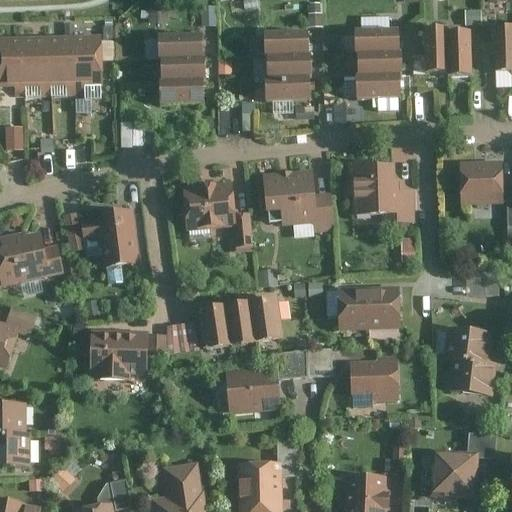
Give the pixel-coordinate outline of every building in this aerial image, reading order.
[(511,67),(511,24),(491,25),(492,68),(511,67)] [(356,54),(398,52),(397,29),(355,31),(356,54)] [(447,74),(446,34),(446,29),(423,30),(424,75),(447,74)] [(156,56),(202,56),(202,31),(156,32),(156,56)] [(104,34),(77,35),(79,83),(105,83),(104,34)] [(261,56),(310,56),(310,34),(261,34),(261,56)] [(471,79),(471,34),(446,34),(447,74),(447,79),(471,79)] [(52,35),(24,36),(25,85),(53,84),(52,35)] [(52,35),(53,84),(79,83),(77,35),(52,35)] [(0,85),(25,85),(24,36),(0,36),(0,85)] [(357,77),(399,75),(398,52),(356,54),(357,77)] [(156,56),(157,80),(202,79),(202,56),(156,56)] [(261,56),(262,78),(310,78),(310,56),(261,56)] [(357,101),(400,99),(399,75),(357,77),(357,101)] [(262,98),(310,98),(310,78),(262,78),(262,98)] [(157,104),(203,103),(202,79),(157,80),(157,104)] [(123,124),(124,147),(146,145),(145,123),(123,124)] [(498,163),(459,164),(461,204),(500,203),(498,163)] [(356,196),(356,216),(384,216),(394,216),(394,192),(394,169),(349,170),(349,196),(356,196)] [(313,195),(312,177),(261,180),(265,227),(315,223),(313,195)] [(184,190),(187,229),(233,226),(232,215),(230,187),(184,190)] [(411,192),(394,192),(394,216),(384,216),(384,224),(412,224),(411,192)] [(329,194),(313,195),(315,223),(316,233),(333,231),(329,194)] [(136,264),(130,212),(96,217),(97,219),(78,221),(82,240),(99,238),(103,268),(136,264)] [(84,249),(82,240),(78,221),(76,214),(62,217),(70,252),(84,249)] [(248,214),(232,215),(233,226),(235,247),(251,246),(248,214)] [(0,246),(0,281),(1,286),(48,275),(43,252),(40,238),(0,246)] [(57,248),(43,252),(48,275),(63,272),(57,248)] [(366,289),(368,330),(399,328),(398,287),(366,289)] [(368,330),(366,289),(335,290),(337,331),(368,330)] [(246,301),(253,343),(279,339),(273,297),(246,301)] [(228,347),(253,343),(246,301),(222,305),(228,347)] [(292,302),(282,302),(283,321),(292,320),(292,302)] [(228,347),(222,305),(198,309),(204,350),(228,347)] [(10,309),(2,329),(19,335),(29,339),(36,318),(10,309)] [(0,366),(7,369),(19,335),(2,329),(0,328),(0,366)] [(446,357),(453,358),(486,363),(490,335),(451,329),(446,357)] [(144,375),(145,337),(88,334),(86,373),(92,373),(92,379),(127,380),(127,375),(144,375)] [(306,378),(305,350),(271,355),(273,371),(274,380),(306,378)] [(330,350),(305,350),(306,378),(331,377),(330,350)] [(375,363),(350,364),(352,408),(371,408),(371,403),(396,403),(395,358),(375,359),(375,363)] [(453,358),(448,389),(488,395),(492,365),(486,363),(453,358)] [(273,371),(226,375),(230,414),(276,409),(274,380),(273,371)] [(0,436),(21,436),(21,407),(0,406),(0,436)] [(467,433),(466,453),(477,454),(477,460),(493,461),(496,436),(467,433)] [(21,436),(0,436),(0,468),(26,468),(26,437),(21,436)] [(278,465),(279,477),(296,476),(296,442),(275,443),(276,465),(278,465)] [(406,474),(406,445),(394,445),(394,474),(406,474)] [(466,453),(432,451),(429,498),(475,500),(477,460),(477,454),(466,453)] [(149,511),(204,511),(202,492),(200,492),(196,463),(160,467),(165,497),(148,500),(149,511)] [(276,465),(237,466),(237,511),(279,511),(279,477),(278,465),(276,465)] [(382,491),(382,479),(346,478),(344,511),(381,511),(381,510),(385,510),(386,491),(382,491)] [(128,507),(123,481),(108,484),(112,510),(128,507)]
